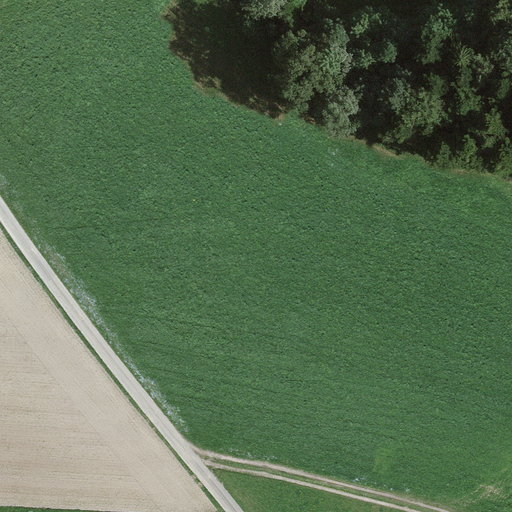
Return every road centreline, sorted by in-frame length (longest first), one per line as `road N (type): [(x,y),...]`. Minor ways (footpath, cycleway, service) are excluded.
road 1 (unclassified): [(229,511),(0,203)]
road 2 (track): [(190,457),(430,511)]
